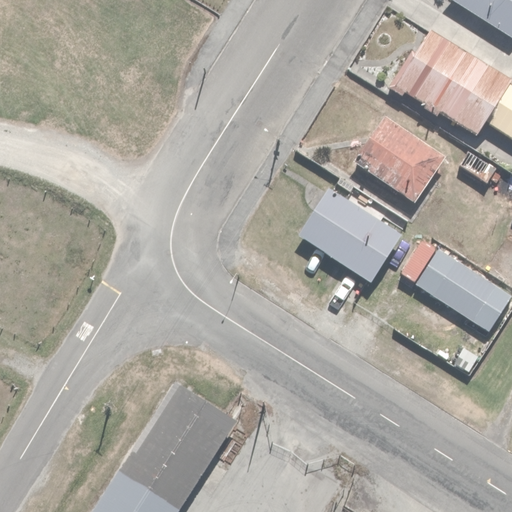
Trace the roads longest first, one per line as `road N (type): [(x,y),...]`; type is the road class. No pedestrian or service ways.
road 1 (unclassified): [(170,234),(173,262),(197,297),(511,495)]
road 2 (unclassified): [(0,492),(123,290),(170,234)]
road 3 (residential): [(170,234),(174,198),(302,0)]
